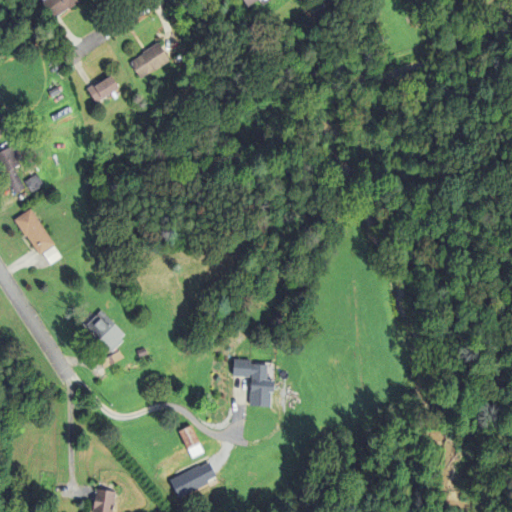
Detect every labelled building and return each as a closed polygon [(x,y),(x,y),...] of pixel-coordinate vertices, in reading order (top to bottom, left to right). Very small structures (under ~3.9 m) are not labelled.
[(51,22),(69,10),(70,11),(84,0),(42,0),(44,3),(40,5),(51,22)] [(260,0),(246,9),(240,0),(260,0)] [(306,4),(314,0),(321,0),(325,6),(311,13),(306,4)] [(416,12),(421,26),(414,28),(409,15),(416,12)] [(157,44),(169,63),(153,73),(153,72),(139,81),(129,65),(142,56),(141,55),(157,44)] [(99,85),(110,78),(118,90),(96,105),(86,91),(98,83),(99,85)] [(0,165),(0,152),(18,142),(26,156),(21,159),(23,163),(18,166),(29,187),(19,192),(4,165),(1,167),(0,165)] [(28,181),(41,173),(48,183),(35,191),(28,181)] [(18,219),(34,208),(58,242),(42,253),(18,219)] [(46,252),(57,245),(64,256),(54,263),(46,252)] [(128,333),(124,337),(127,340),(115,351),(89,325),(105,309),(128,333)] [(139,350),(147,347),(150,354),(141,357),(139,350)] [(236,375),(238,358),(258,359),(258,363),(275,364),(273,379),(282,379),(281,391),(278,391),(277,406),(271,406),(255,405),(257,377),(236,375)] [(174,434),(189,427),(198,446),(184,453),(174,434)] [(115,511),(95,511),(98,489),(118,491),(115,511)]
